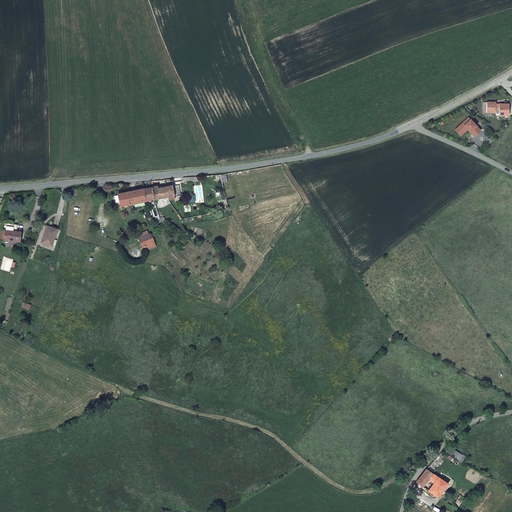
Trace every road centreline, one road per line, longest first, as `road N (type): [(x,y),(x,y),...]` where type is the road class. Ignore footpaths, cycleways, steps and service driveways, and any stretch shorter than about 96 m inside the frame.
road 1 (residential): [(417,123),(279,161),(0,187)]
road 2 (residential): [(402,511),(421,468),(455,433),(511,412)]
